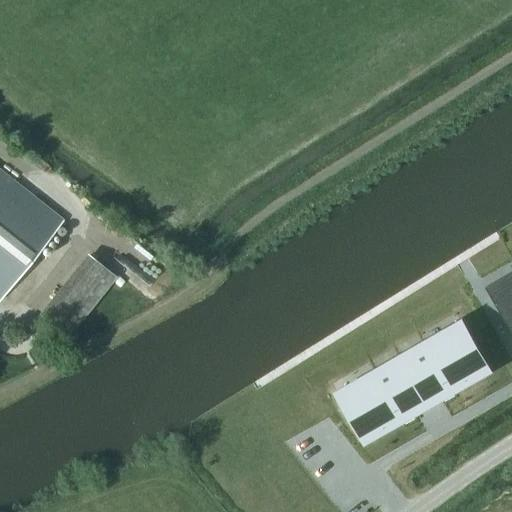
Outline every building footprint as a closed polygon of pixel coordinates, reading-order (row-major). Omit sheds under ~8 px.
[(0,298),(62,220),(0,171),(0,298)] [(67,338),(116,277),(86,253),(37,314),(67,338)] [(485,288),(511,335),(511,274),(511,273),(485,288)] [(455,321),(336,395),(363,438),(482,364),(455,321)] [(347,499),(366,488),(359,476),(340,487),(347,499)]
